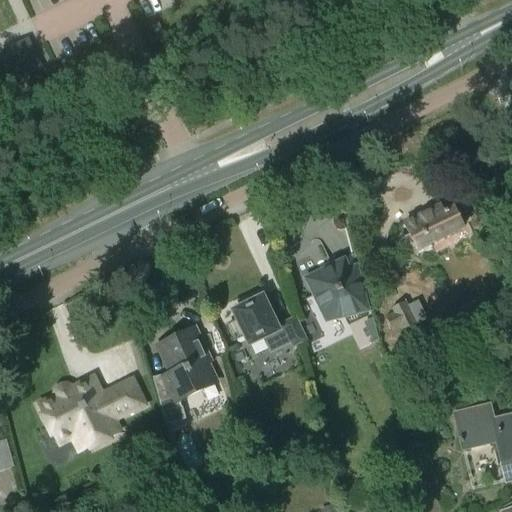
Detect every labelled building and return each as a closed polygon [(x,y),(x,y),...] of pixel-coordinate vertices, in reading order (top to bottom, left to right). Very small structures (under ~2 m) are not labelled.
[(30,76),(15,46),(0,53),(15,83),(30,76)] [(404,226),(409,237),(403,239),(409,249),(414,247),(417,252),(419,255),(432,249),(430,245),(464,228),(455,210),(449,213),(448,212),(444,214),(441,208),(404,226)] [(308,282),(326,316),(336,310),(340,317),(364,313),(356,270),(337,273),(335,268),(308,282)] [(235,342),(245,337),(250,347),(265,339),(271,353),(291,343),(294,348),(305,342),(295,321),(283,326),(284,328),(278,331),(262,299),(248,306),(244,304),(237,308),(236,312),(233,314),(238,323),(228,328),(235,342)] [(384,319),(391,333),(399,328),(401,332),(426,320),(417,302),(407,308),(404,304),(390,311),(392,315),(384,319)] [(373,344),(378,342),(372,320),(363,325),(373,344)] [(168,364),(166,366),(168,376),(153,380),(164,427),(184,422),(178,399),(211,383),(213,387),(214,386),(204,367),(207,365),(192,333),(160,348),(168,364)] [(101,398),(92,382),(71,392),(70,391),(69,390),(68,390),(66,389),(64,389),(62,389),(60,390),(59,391),(57,393),(57,394),(56,396),(56,398),(56,399),(38,408),(57,447),(81,435),(88,451),(119,436),(112,422),(144,407),(132,383),(101,398)] [(496,442),(506,483),(511,481),(511,417),(493,422),(489,407),(454,416),(462,451),(464,451),(463,450),(496,442)] [(157,431),(150,436),(149,442),(153,449),(163,443),(157,431)] [(0,442),(0,472),(14,469),(6,441),(0,442)] [(428,480),(424,478),(418,480),(421,489),(430,487),(428,480)]
